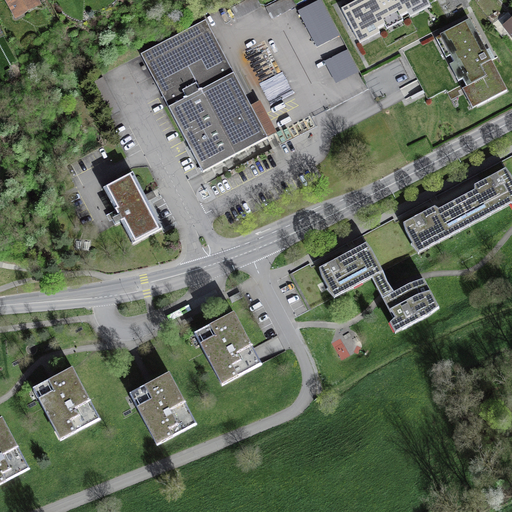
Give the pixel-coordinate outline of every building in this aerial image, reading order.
[(37,0),(5,0),(16,23),(42,9),(37,0)] [(261,6),(257,0),(245,0),(233,7),(239,18),(261,6)] [(294,6),(290,0),(278,0),(266,7),(271,17),(294,6)] [(339,34),(320,0),(319,0),(299,11),(317,46),(339,34)] [(360,41),(429,4),(426,0),(357,0),(343,8),(360,41)] [(473,104),(505,88),(470,20),(438,36),(473,104)] [(205,22),(141,57),(186,143),(203,176),(264,143),(270,140),(205,22)] [(450,90),(427,46),(403,58),(418,88),(426,103),(450,90)] [(358,71),(347,50),(325,61),(336,82),(358,71)] [(472,226),(511,204),(511,202),(511,178),(506,168),(455,197),(472,226)] [(142,200),(133,178),(103,193),(115,215),(132,249),(162,234),(142,200)] [(418,256),(472,226),(455,197),(402,227),(418,256)] [(333,298),(371,278),(381,272),(366,244),(318,270),(333,298)] [(393,294),(381,272),(371,278),(382,300),(393,294)] [(425,277),(393,294),(382,300),(400,333),(443,310),(425,277)] [(213,316),(195,326),(223,376),(261,357),(260,354),(235,304),(213,316)] [(49,373),(34,382),(61,434),(99,413),(74,361),(49,373)] [(130,387),(157,439),(196,418),(169,365),(151,374),(130,387)] [(0,477),(29,463),(2,409),(0,410),(0,477)]
